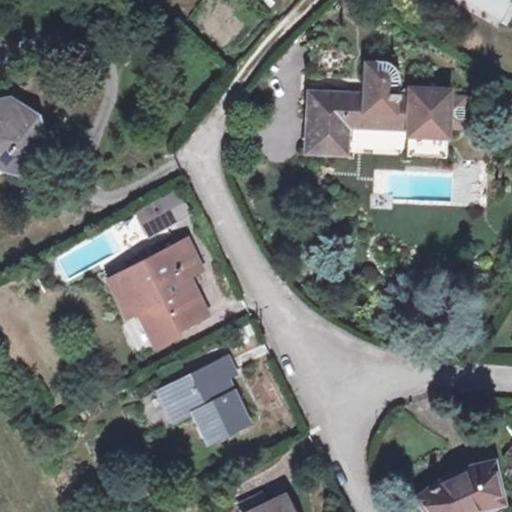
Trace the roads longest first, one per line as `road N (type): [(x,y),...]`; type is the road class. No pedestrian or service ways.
road 1 (residential): [(220,105),(194,155),(310,369)]
road 2 (residential): [(310,369),(511,380)]
road 3 (residential): [(310,369),(376,511)]
road 4 (track): [(309,0),(220,105)]
